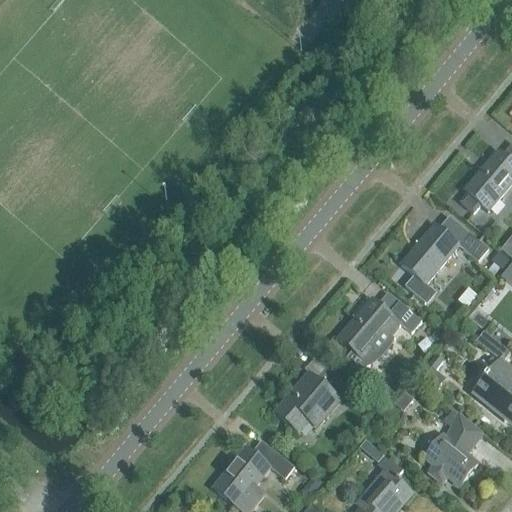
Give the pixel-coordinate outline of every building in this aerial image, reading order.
[(464,196),(467,198),(460,206),(473,217),(480,209),(487,216),(511,186),(511,148),(503,159),(498,155),(464,196)] [(433,298),(424,290),(458,250),(474,264),(485,252),(449,221),(439,233),(435,229),(400,270),(412,280),(403,290),(425,309),(433,298)] [(511,239),(503,250),(511,258),(511,239)] [(511,292),(511,270),(502,284),(511,292)] [(360,376),(363,373),(364,371),(368,369),(372,368),(375,366),(378,364),(381,362),(384,358),(386,356),(388,354),(390,351),(391,349),(392,346),(394,342),(391,340),(400,329),(411,338),(421,326),(388,297),(378,309),(372,304),(337,344),(351,356),(345,363),(360,376)] [(475,344),(501,366),(509,356),(483,335),(475,344)] [(435,359),(417,381),(434,395),(442,386),(441,380),(435,375),(442,365),(435,359)] [(312,436),(350,392),(325,371),(315,383),(309,378),(275,418),(298,438),(305,430),(312,436)] [(475,398),(510,427),(511,424),(511,390),(494,375),(475,398)] [(446,481),(459,491),(477,468),(465,458),(482,437),(453,414),(445,425),(453,432),(447,443),(443,440),(424,463),(433,470),(427,478),(440,488),(446,481)] [(229,472),(213,493),(237,511),(251,511),(263,498),(254,491),(269,471),(284,483),(294,471),(261,445),(252,457),(245,452),(229,472)] [(366,455),(370,450),(364,445),(360,450),(366,455)] [(402,477),(384,460),(376,468),(383,474),(353,509),(356,511),(400,511),(412,498),(396,484),(402,477)] [(321,487),(314,480),(302,495),(309,501),(321,487)]
